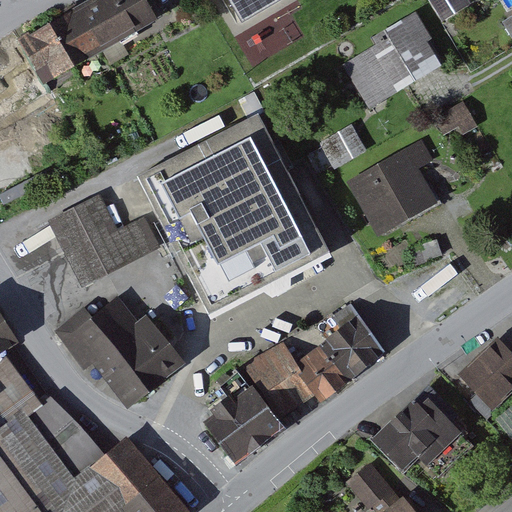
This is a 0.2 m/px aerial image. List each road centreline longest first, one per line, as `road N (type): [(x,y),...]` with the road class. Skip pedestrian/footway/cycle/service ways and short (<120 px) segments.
road 1 (residential): [(226,511),(381,385),(511,294)]
road 2 (residential): [(215,511),(172,459),(127,445),(97,422),(0,292)]
